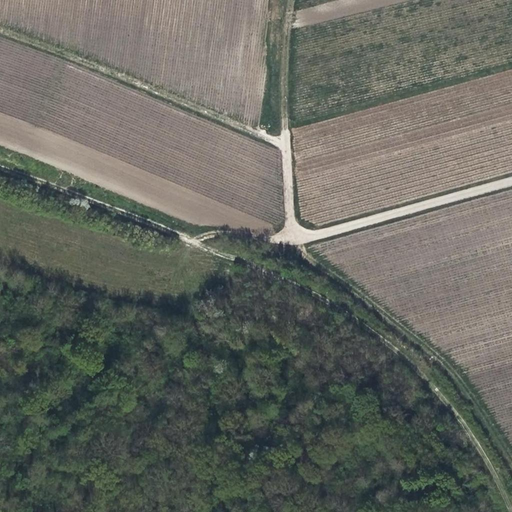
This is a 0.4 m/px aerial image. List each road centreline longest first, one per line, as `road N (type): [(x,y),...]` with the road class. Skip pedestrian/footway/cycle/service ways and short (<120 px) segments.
road 1 (track): [(510,511),(485,458),(403,353),(319,292),(0,165)]
road 2 (track): [(192,242),(213,233),(293,237),(282,142),(290,0)]
road 3 (unclassified): [(293,237),(511,176)]
